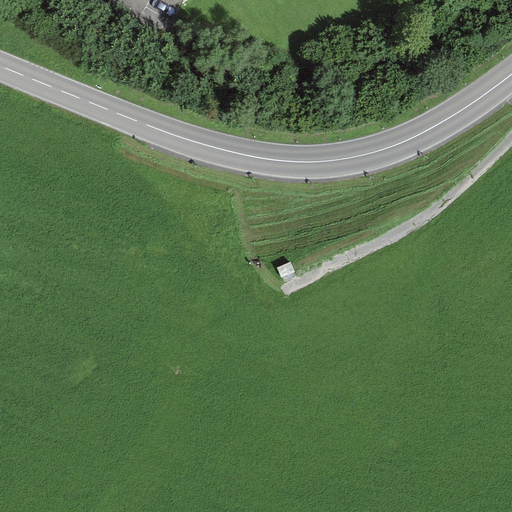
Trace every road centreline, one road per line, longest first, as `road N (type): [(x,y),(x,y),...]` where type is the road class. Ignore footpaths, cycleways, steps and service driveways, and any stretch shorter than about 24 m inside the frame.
road 1 (tertiary): [(0,66),(247,158),(326,163),(393,149),(511,75)]
road 2 (track): [(309,277),(423,219),(511,139)]
